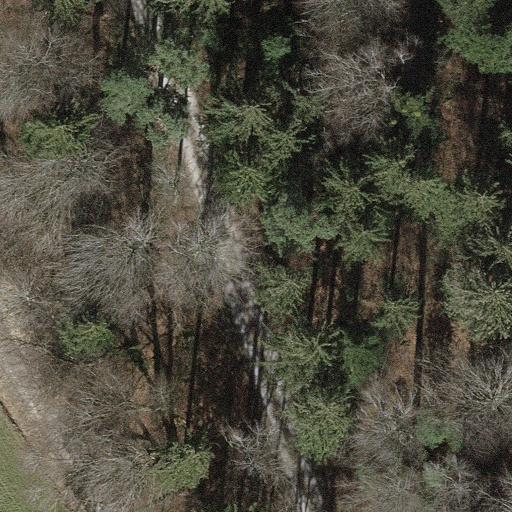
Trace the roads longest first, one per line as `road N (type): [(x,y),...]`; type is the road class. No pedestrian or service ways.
road 1 (track): [(321,511),(205,105),(163,0)]
road 2 (track): [(0,303),(115,511)]
